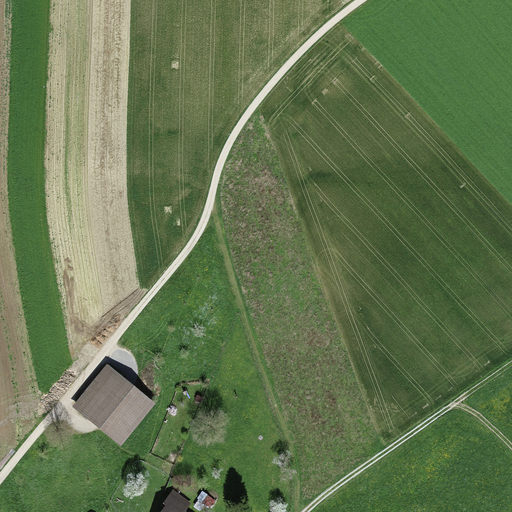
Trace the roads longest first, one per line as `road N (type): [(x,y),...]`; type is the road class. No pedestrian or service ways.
road 1 (track): [(0,478),(174,266),(210,200)]
road 2 (track): [(210,200),(288,435),(292,511)]
road 3 (track): [(210,200),(246,114),(308,43),(361,0)]
road 4 (track): [(310,511),(453,406)]
